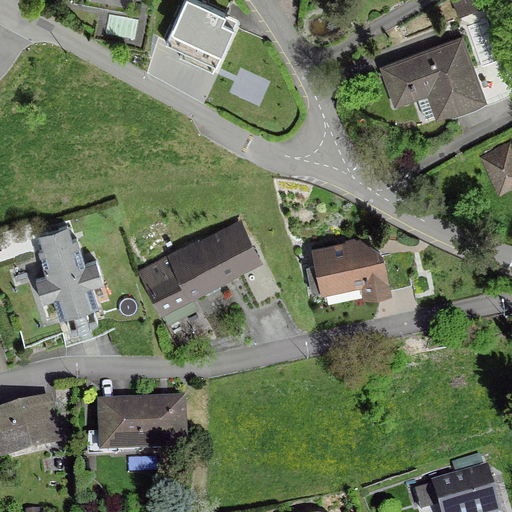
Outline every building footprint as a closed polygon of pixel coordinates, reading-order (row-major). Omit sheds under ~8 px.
[(222,15),(190,0),(183,0),(167,34),(217,57),(231,26),(219,21),(222,15)] [(482,0),(454,0),(451,1),(456,14),(484,4),(482,0)] [(457,43),(384,69),(396,101),(414,94),(423,118),(478,99),(479,103),(511,90),(511,68),(508,57),(468,71),(457,43)] [(511,164),(506,151),(487,161),(497,182),(511,174),(511,164)] [(70,224),(32,236),(35,245),(73,233),(70,224)] [(168,257),(138,272),(159,313),(160,312),(165,321),(192,307),(186,295),(255,259),(238,225),(199,245),(197,241),(168,257)] [(152,226),(129,238),(143,265),(167,254),(152,226)] [(52,298),(58,318),(96,306),(90,286),(101,282),(94,261),(83,264),(75,239),(37,251),(45,277),(34,280),(41,302),(52,298)] [(345,241),(343,244),(313,251),(316,268),(308,269),(312,290),(321,288),(321,290),(362,282),(365,294),(385,289),(378,256),(378,255),(367,247),(358,249),(356,243),(351,240),(345,241)] [(180,401),(98,404),(100,451),(182,448),(180,401)] [(42,408),(0,418),(0,438),(4,452),(50,439),(42,408)] [(433,486),(440,511),(494,511),(495,511),(483,471),(433,486)]
